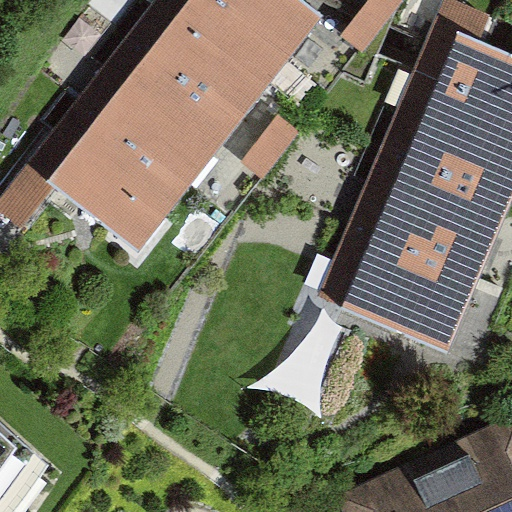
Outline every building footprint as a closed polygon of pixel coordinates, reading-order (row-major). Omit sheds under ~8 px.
[(186,0),(184,3),(277,75),(323,16),(302,0),(186,0)] [(184,3),(138,62),(231,134),(277,75),(184,3)] [(511,55),(457,33),(428,102),(511,136),(511,55)] [(92,121),(185,193),(231,134),(138,62),(92,121)] [(399,171),(507,215),(511,202),(511,136),(428,102),(399,171)] [(92,121),(47,180),(140,252),(185,193),(92,121)] [(399,171),(370,240),(478,285),(507,215),(399,171)] [(1,214),(32,224),(43,192),(11,182),(1,214)] [(341,309),(449,354),(478,285),(370,240),(341,309)] [(511,511),(511,411),(337,492),(345,511),(511,511)] [(0,420),(0,492),(36,452),(0,420)]
